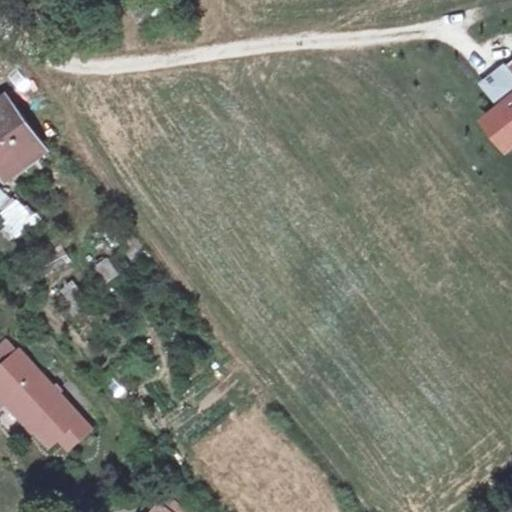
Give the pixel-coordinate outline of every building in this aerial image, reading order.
[(511,95),(501,104),(483,118),(505,144),(511,138),(511,56),(505,62),(511,71),(511,95)] [(482,80),(501,104),(511,95),(511,71),(505,62),(482,80)] [(17,87),(0,98),(0,164),(3,169),(52,139),(17,87)] [(0,206),(9,199),(0,187),(0,206)] [(0,221),(23,239),(40,216),(13,196),(0,214),(0,221)] [(6,370),(0,376),(0,392),(56,454),(87,426),(23,357),(6,370)]
